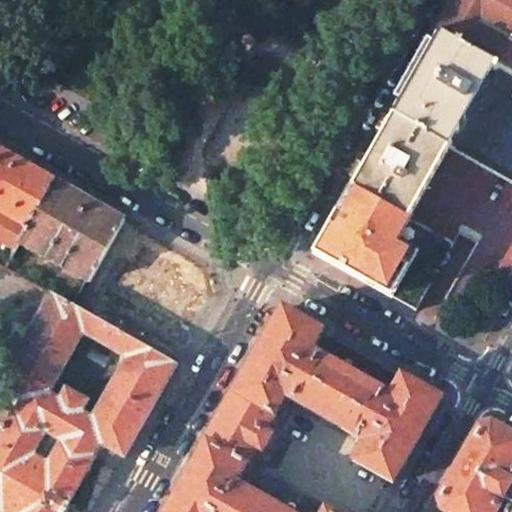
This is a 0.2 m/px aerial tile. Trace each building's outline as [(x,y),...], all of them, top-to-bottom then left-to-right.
[(511,0),(457,0),(439,32),(496,64),(498,66),(511,73),(511,0)] [(496,64),(439,32),(392,115),(449,147),(493,69),(496,71),(498,66),(496,64)] [(449,147),(392,115),(351,188),(408,220),(449,147)] [(54,181),(0,149),(0,241),(15,250),(19,243),(54,181)] [(125,220),(54,181),(19,243),(90,283),(125,220)] [(314,253),(416,310),(453,245),(408,220),(351,188),(314,253)] [(130,244),(100,298),(175,339),(197,298),(166,282),(174,267),(130,244)] [(176,365),(75,309),(48,293),(0,377),(0,387),(19,399),(101,445),(123,458),(176,365)] [(313,346),(322,331),(282,308),(233,394),(273,417),(290,387),(313,346)] [(386,387),(383,392),(317,354),(320,350),(313,346),(290,387),(296,391),(291,400),(357,438),(355,442),(361,446),(392,391),(386,387)] [(392,483),(441,398),(401,376),(392,391),(361,446),(353,461),(392,483)] [(273,417),(233,394),(206,443),(245,466),(255,448),(261,451),(269,437),(263,434),(273,417)] [(62,511),(101,445),(19,399),(11,412),(0,432),(0,511),(62,511)] [(511,483),(511,481),(511,438),(490,426),(480,429),(436,507),(445,511),(494,511),(503,498),(511,483)] [(245,466),(206,443),(166,511),(219,511),(232,489),(245,466)] [(511,511),(511,483),(503,498),(507,500),(511,502),(506,511),(504,511),(511,511)] [(282,511),(238,488),(237,491),(232,489),(219,511),(282,511)] [(506,511),(511,502),(507,500),(502,509),(506,511)]
